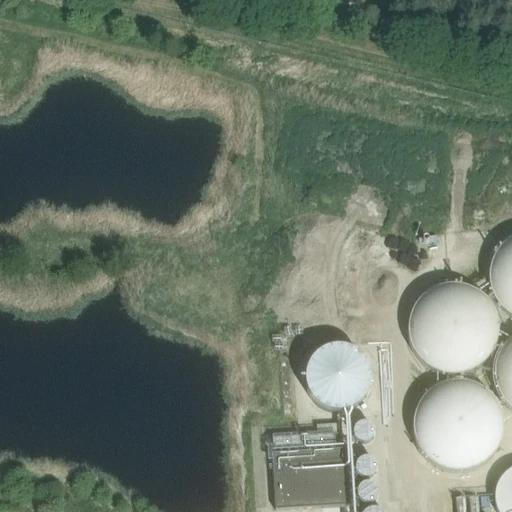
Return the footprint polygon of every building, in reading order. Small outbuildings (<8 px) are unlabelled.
[(494,298),(504,311),(511,317),(511,230),(502,238),(493,252),(488,267),(489,283),(494,298)] [(416,348),(425,359),(434,366),(445,371),(456,372),(467,371),(478,367),(488,361),(496,351),(501,340),(503,327),(502,315),(497,303),(489,293),(477,285),(464,281),(449,281),(435,286),(424,294),(416,306),(411,320),(411,334),(416,348)] [(503,389),(510,401),(511,402),(511,343),(506,352),(501,364),(501,377),(503,389)] [(359,411),(354,349),(295,353),(299,416),(359,411)] [(418,451),(428,463),(438,471),(451,476),(464,478),(477,476),(489,471),(499,463),(508,453),(511,443),(511,409),(508,400),(499,389),(486,380),(471,375),(454,376),(439,381),(426,391),(417,404),(412,419),(413,435),(418,451)] [(350,450),(272,455),(275,511),(353,507),(350,450)] [(511,511),(511,471),(495,471),(495,511),(511,511)]
